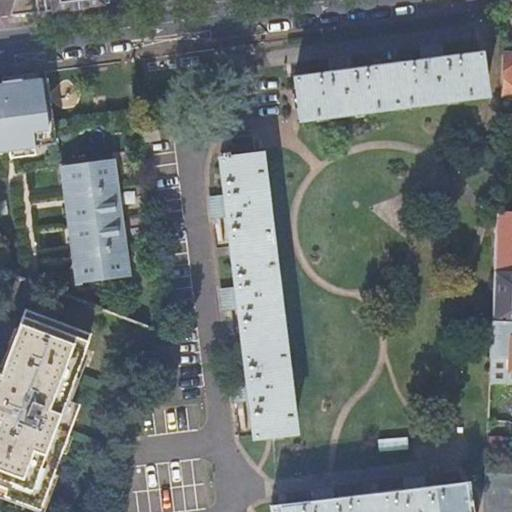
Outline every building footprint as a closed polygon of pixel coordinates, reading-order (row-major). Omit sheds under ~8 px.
[(0,0),(0,17),(5,17),(9,0),(0,0)] [(15,0),(12,16),(111,3),(110,0),(15,0)] [(328,62),(330,75),(295,80),(300,120),(486,96),(480,55),(445,59),(443,46),(420,49),(422,63),(352,72),(350,59),(328,62)] [(511,55),(502,56),(500,96),(511,96),(511,55)] [(4,78),(5,85),(41,80),(40,73),(4,78)] [(53,122),(47,79),(46,79),(41,80),(5,85),(0,85),(0,151),(7,150),(34,147),(56,144),(53,122)] [(140,121),(143,141),(159,139),(156,118),(140,121)] [(220,159),(253,437),(294,432),(261,154),(256,155),(253,135),(225,139),(226,152),(221,153),(221,159),(220,159)] [(35,154),(34,147),(7,150),(8,158),(35,154)] [(79,284),(132,277),(128,247),(124,218),(120,189),(116,159),(63,166),(65,184),(72,183),(74,195),(75,207),(68,208),(71,225),(73,242),(80,241),(82,253),(83,265),(76,266),(79,284)] [(72,183),(65,184),(68,208),(75,207),(74,195),(72,183)] [(511,212),(496,212),(495,233),(511,233),(511,212)] [(80,241),(73,242),(76,266),(83,265),(82,253),(80,241)] [(511,246),(500,246),(495,245),(494,257),(511,257),(511,246)] [(511,257),(494,257),(494,271),(511,272),(511,257)] [(511,272),(494,271),(492,320),(511,320),(511,272)] [(0,423),(60,446),(65,433),(75,405),(70,402),(63,400),(78,360),(84,342),(24,319),(16,338),(9,359),(2,376),(0,375),(0,423)] [(511,320),(492,320),(490,358),(511,358),(511,320)] [(9,359),(16,338),(9,335),(2,356),(9,359)] [(63,400),(70,402),(85,363),(78,360),(63,400)] [(490,383),(488,420),(511,421),(511,419),(511,400),(508,401),(509,384),(490,383)] [(60,446),(0,423),(0,486),(1,487),(0,488),(0,493),(37,508),(50,474),(58,452),(60,446)] [(60,446),(67,449),(72,436),(65,433),(60,446)] [(65,455),(67,449),(60,446),(58,452),(65,455)] [(511,511),(511,470),(486,470),(484,511),(511,511)] [(0,488),(1,487),(0,486),(0,499),(33,511),(43,511),(57,476),(50,474),(37,508),(0,493),(0,488)] [(275,511),(465,511),(461,487),(276,511),(275,511)]
